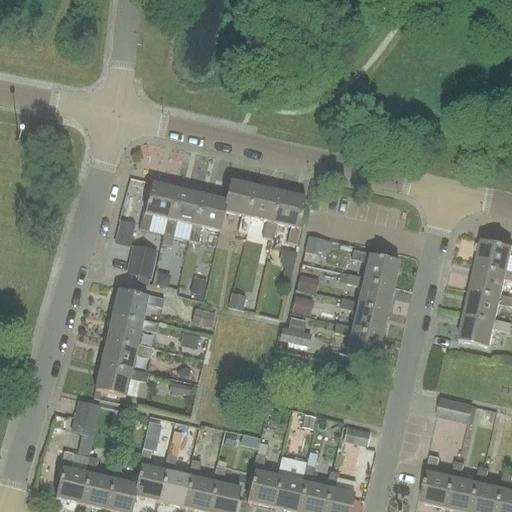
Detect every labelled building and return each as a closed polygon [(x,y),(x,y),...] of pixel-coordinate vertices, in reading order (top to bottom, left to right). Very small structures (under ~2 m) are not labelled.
[(247,220),(254,189),(229,184),(224,204),(225,204),(223,214),(224,215),(241,219),(238,235),(247,237),(251,221),(247,220)] [(151,219),(167,222),(169,223),(176,192),(151,187),(144,216),(142,215),(138,233),(147,235),(151,219)] [(247,220),(251,221),(266,224),(262,240),(272,243),(275,226),(272,226),(279,195),(254,189),(247,220)] [(194,228),(201,198),(176,192),(169,223),(167,222),(163,238),(172,240),(176,224),(191,228),(194,228)] [(272,226),(275,226),(291,230),(287,246),(296,248),(300,231),(297,230),(304,201),(279,195),(272,226)] [(225,204),(224,204),(201,198),(194,228),(191,228),(188,244),(197,246),(201,230),(219,234),(224,215),(223,214),(225,204)] [(308,239),(303,263),(320,267),(325,243),(308,239)] [(481,244),(475,270),(505,276),(506,273),(510,258),(511,258),(511,248),(511,249),(510,251),(481,244)] [(151,282),(157,254),(133,249),(127,276),(151,282)] [(366,266),(362,282),(362,283),(392,291),(399,266),(370,260),(370,257),(353,253),(350,262),(366,266)] [(285,254),(282,269),(286,270),(294,271),(297,257),(285,254)] [(475,270),(470,294),(500,301),(501,298),(504,282),(511,283),(511,274),(506,273),(505,276),(475,270)] [(160,277),(157,287),(167,289),(169,283),(166,278),(160,277)] [(362,283),(362,282),(346,278),(344,287),(360,291),(356,306),(356,308),(386,315),(392,291),(362,283)] [(301,280),(298,291),(309,293),(311,283),(301,280)] [(193,285),(191,296),(203,299),(206,288),(193,285)] [(116,294),(110,319),(141,326),(141,323),(145,308),(161,311),(163,302),(147,299),(146,301),(116,294)] [(500,301),(470,294),(464,319),(494,326),(495,323),(499,308),(511,310),(511,300),(501,298),(500,301)] [(232,297),(229,311),(242,314),(246,300),(232,297)] [(296,301),(293,315),(302,317),(306,303),(296,301)] [(380,340),(386,315),(356,308),(356,306),(340,302),(338,312),(354,316),(350,330),(350,332),(380,340)] [(215,316),(195,311),(192,325),(212,331),(215,316)] [(141,326),(110,319),(105,343),(135,350),(136,348),(139,332),(155,336),(157,327),(141,323),(141,326)] [(511,327),(495,323),(494,326),(464,319),(458,344),(489,352),(493,332),(509,336),(511,327)] [(373,365),(380,340),(350,332),(350,330),(334,326),(332,335),(348,339),(343,357),(373,365)] [(311,337),(282,331),(280,343),(308,350),(311,337)] [(184,337),(182,348),(197,351),(199,340),(184,337)] [(129,375),(130,372),(134,357),(149,360),(152,351),(136,348),(135,350),(105,343),(99,368),(129,375)] [(146,376),(130,372),(129,375),(99,368),(94,393),(125,400),(129,382),(144,385),(146,376)] [(171,385),(169,393),(188,398),(190,389),(171,385)] [(469,428),(474,409),(441,401),(437,420),(469,428)] [(100,409),(78,404),(71,434),(93,439),(100,409)] [(346,430),(342,444),(367,449),(370,436),(346,430)] [(166,473),(163,473),(148,469),(151,453),(142,451),(138,468),(140,469),(136,487),(137,487),(134,498),(135,498),(159,503),(166,473)] [(56,500),(81,506),(88,476),(85,475),(70,472),(73,456),(64,454),(60,471),(62,471),(56,500)] [(167,457),(163,473),(166,473),(159,503),(183,509),(190,479),(188,478),(172,475),(176,459),(167,457)] [(246,505),(272,511),(279,480),(276,479),(262,476),(265,460),(256,458),(252,475),(253,475),(246,505)] [(112,482),(110,481),(94,477),(98,461),(89,459),(85,475),(88,476),(81,506),(105,511),(112,482)] [(453,482),(451,482),(435,478),(439,462),(430,460),(426,476),(428,477),(421,506),(446,511),(453,482)] [(183,509),(195,511),(208,511),(215,485),(212,484),(197,481),(200,465),(191,462),(188,478),(190,479),(183,509)] [(272,511),(276,511),(297,511),(303,485),(301,485),(286,481),(290,466),(280,463),(276,479),(279,480),(272,511)] [(137,487),(136,487),(119,483),(122,467),(113,465),(110,481),(112,482),(105,511),(131,511),(135,498),(134,498),(137,487)] [(446,511),(447,511),(471,511),(477,488),(475,487),(460,484),(464,468),(455,466),(451,482),(453,482),(446,511)] [(216,468),(212,484),(215,485),(208,511),(235,511),(240,490),(221,486),(225,470),(216,468)] [(297,511),(322,511),(328,491),(325,490),(311,487),(314,471),(305,469),(301,485),(303,485),(297,511)] [(477,488),(471,511),(497,511),(502,493),(500,493),(484,489),(488,473),(479,471),(475,487),(477,488)] [(328,491),(322,511),(349,511),(353,497),(334,492),(338,477),(329,475),(325,490),(328,491)] [(502,493),(497,511),(511,511),(511,495),(509,495),(511,480),(511,478),(504,477),(500,493),(502,493)]
